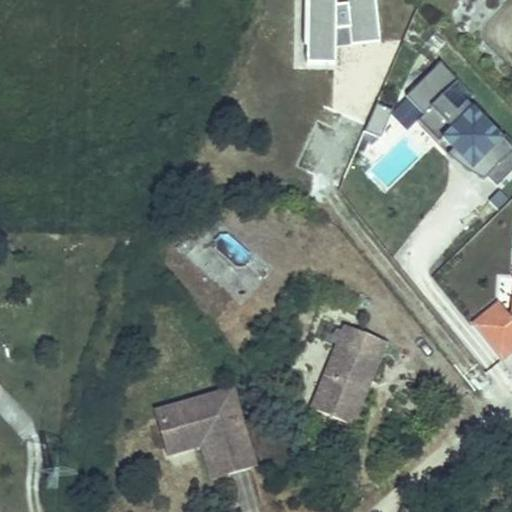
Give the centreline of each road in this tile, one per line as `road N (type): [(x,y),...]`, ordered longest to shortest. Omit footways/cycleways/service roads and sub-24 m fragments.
road 1 (residential): [(511,418),(375,511)]
road 2 (unknown): [(33,511),(28,429),(0,393)]
